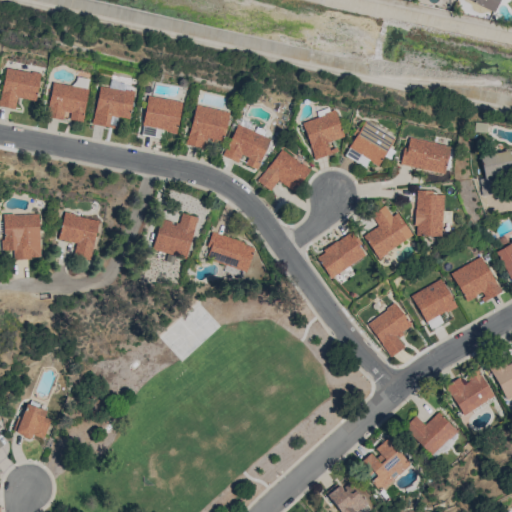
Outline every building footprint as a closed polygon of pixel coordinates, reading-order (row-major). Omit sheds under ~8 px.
[(465,0),(492,12),(497,0),(465,0)] [(0,105),(14,109),(16,97),(34,100),(40,74),(4,67),(0,91),(0,105)] [(51,82),(45,116),(62,119),(63,111),(70,112),(68,119),(81,121),(88,79),(75,76),(73,86),(51,82)] [(128,118),(133,92),(98,86),(91,124),(108,127),(110,115),(128,118)] [(163,138),(164,132),(176,133),(180,101),(146,96),(140,134),(163,138)] [(229,112),(195,104),(184,144),(201,148),(204,138),(221,142),(229,112)] [(343,136),(334,110),(300,122),(313,158),(329,152),(326,143),(343,136)] [(393,139),(363,120),(343,154),(364,167),(368,161),(377,166),(393,139)] [(257,169),(269,137),(234,125),(223,157),(241,163),(257,169)] [(400,165),(443,174),(448,146),(406,136),(400,165)] [(308,168),(278,149),(257,182),(270,191),(276,181),(293,191),(308,168)] [(479,157),(484,178),(478,179),(481,191),(495,188),(492,177),(511,172),(507,150),(479,157)] [(441,236),(442,192),(415,191),(414,235),(441,236)] [(398,212),(390,216),(385,206),(370,214),(377,227),(362,234),(374,257),(411,238),(398,212)] [(37,213),(1,214),(3,250),(12,250),(12,259),(39,258),(37,213)] [(97,219),(62,213),(57,239),(75,243),(73,254),(90,257),(97,219)] [(160,218),(152,249),(185,258),(196,217),(179,213),(177,223),(160,218)] [(254,246),(212,232),(204,258),(245,271),(254,246)] [(314,254),(328,278),(366,255),(352,232),(314,254)] [(494,251),(510,283),(511,282),(511,239),(509,241),(509,243),(494,251)] [(450,273),(465,301),(480,293),(484,300),(499,292),(481,256),(450,273)] [(455,307),(441,279),(410,294),(428,330),(442,323),(438,316),(455,307)] [(366,321),(387,357),(403,348),(396,336),(410,328),(396,304),(366,321)] [(505,398),(511,394),(511,357),(490,369),(505,398)] [(462,416),(494,399),(480,373),(462,383),(459,377),(444,384),(462,416)] [(29,439),(31,434),(42,438),(49,419),(42,417),(45,411),(25,403),(13,432),(29,439)] [(436,459),(460,434),(436,412),(424,425),(414,415),(402,427),(436,459)] [(410,465),(387,437),(372,450),(373,451),(358,464),(380,490),(410,465)] [(338,511),(356,511),(366,507),(351,481),(339,487),(337,483),(326,490),(338,511)]
